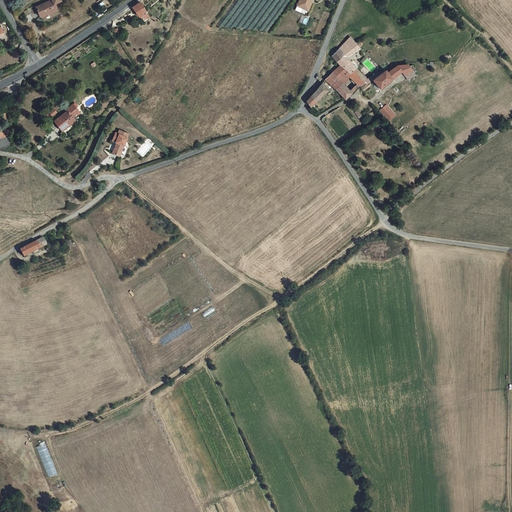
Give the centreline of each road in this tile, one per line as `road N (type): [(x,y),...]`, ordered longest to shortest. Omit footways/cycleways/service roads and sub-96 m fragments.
road 1 (unclassified): [(123,179),(305,111)]
road 2 (unclassified): [(383,219),(511,124)]
road 3 (unclassified): [(0,255),(123,179)]
road 4 (unclassified): [(383,219),(402,234),(511,250)]
road 5 (unclassified): [(305,111),(383,219)]
road 6 (unclassified): [(0,152),(77,188),(123,179)]
